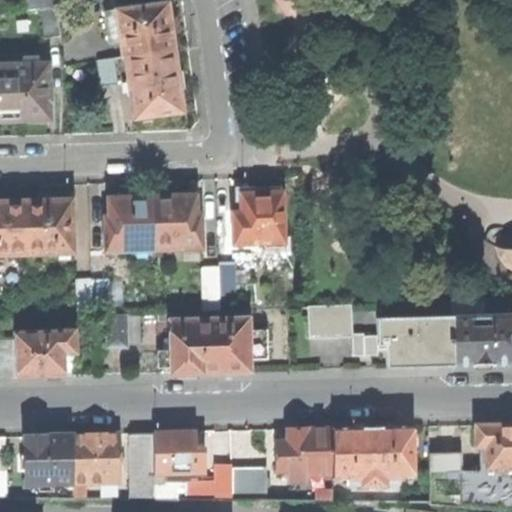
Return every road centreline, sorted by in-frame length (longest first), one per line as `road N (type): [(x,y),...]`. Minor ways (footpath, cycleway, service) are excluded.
road 1 (unclassified): [(511,393),(0,406)]
road 2 (residential): [(0,162),(218,149),(203,0)]
